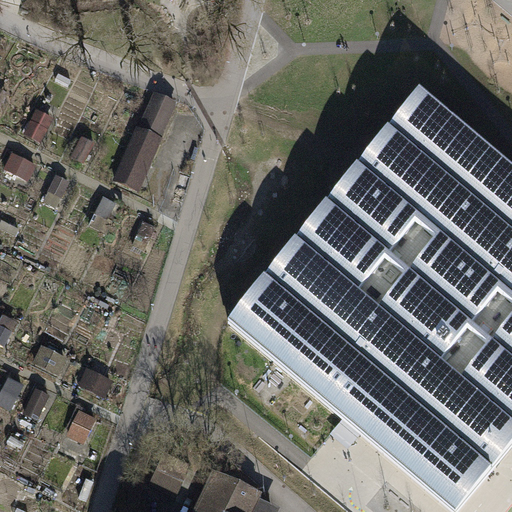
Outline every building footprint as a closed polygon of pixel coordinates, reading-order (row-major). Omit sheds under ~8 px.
[(173,106),(147,96),(135,128),(160,138),(173,106)] [(511,179),(420,104),(231,330),(347,427),(449,511),(465,511),(511,456),(511,179)] [(35,110),(30,136),(44,139),(49,113),(35,110)] [(76,120),(61,110),(49,126),(64,137),(76,120)] [(120,136),(106,130),(99,147),(113,153),(120,136)] [(131,131),(109,178),(136,191),(158,142),(131,131)] [(41,185),(16,171),(8,185),(33,199),(41,185)] [(75,202),(61,192),(51,206),(65,216),(75,202)] [(123,222),(102,211),(95,225),(116,235),(123,222)] [(154,240),(134,229),(126,245),(146,256),(154,240)] [(15,321),(9,333),(22,339),(28,328),(15,321)] [(53,331),(47,342),(61,349),(66,338),(53,331)] [(38,363),(59,372),(66,355),(45,346),(38,363)] [(128,378),(108,367),(102,380),(122,390),(128,378)] [(1,405),(16,410),(25,383),(9,378),(1,405)] [(18,412),(37,417),(45,389),(26,384),(18,412)] [(60,394),(54,405),(67,412),(73,400),(60,394)] [(91,411),(86,423),(106,432),(112,420),(91,411)] [(262,511),(264,509),(250,503),(253,498),(204,475),(186,511),(262,511)]
